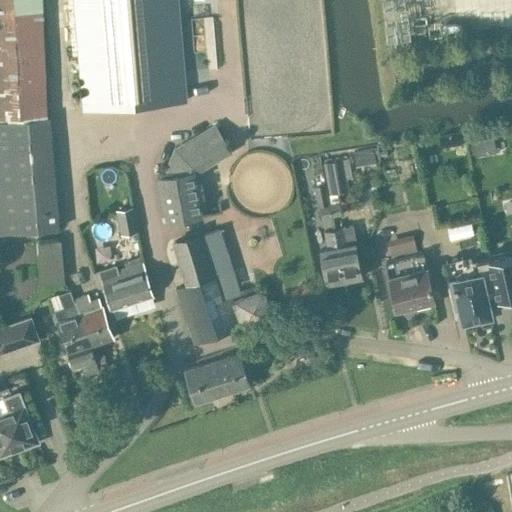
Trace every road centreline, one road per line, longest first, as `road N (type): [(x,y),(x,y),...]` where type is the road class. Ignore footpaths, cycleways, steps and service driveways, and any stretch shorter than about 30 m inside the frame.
road 1 (tertiary): [(119,511),(346,438)]
road 2 (tertiary): [(346,438),(511,394)]
road 3 (residential): [(346,438),(511,436)]
road 4 (unknown): [(68,506),(26,378)]
